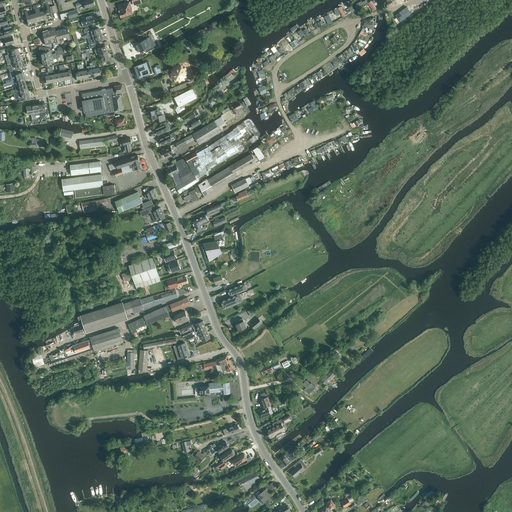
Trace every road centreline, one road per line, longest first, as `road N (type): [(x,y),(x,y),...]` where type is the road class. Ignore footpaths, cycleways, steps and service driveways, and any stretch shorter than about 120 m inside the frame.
road 1 (tertiary): [(304,511),(252,427),(238,358),(217,331),(127,78)]
road 2 (residential): [(23,33),(40,94),(127,78)]
road 3 (unknown): [(46,511),(0,380)]
